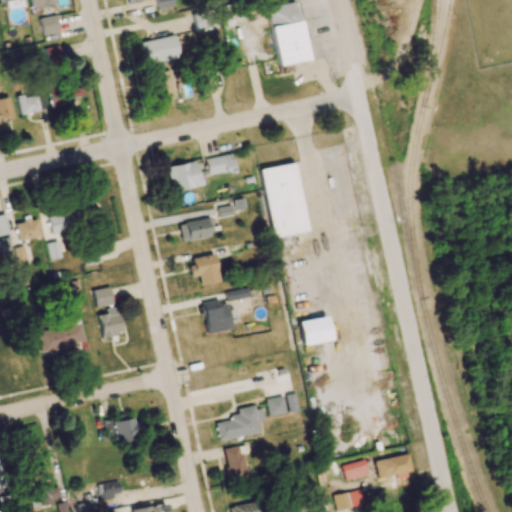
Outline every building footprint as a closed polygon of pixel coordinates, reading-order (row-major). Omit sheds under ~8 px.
[(174,6),(172,0),(129,0),(130,1),(135,0),(154,0),(156,9),(174,6)] [(304,61),(294,2),(265,7),(275,66),(304,61)] [(191,17),(195,32),(215,27),(211,11),(191,17)] [(38,18),(41,35),(57,32),(54,15),(38,18)] [(142,65),(178,57),(173,35),(137,43),(142,65)] [(46,65),(60,63),(58,46),(44,48),(46,65)] [(147,73),(149,99),(173,97),(170,71),(147,73)] [(49,104),(85,97),(83,85),(46,92),(49,104)] [(18,115),(44,110),(41,91),(15,96),(18,115)] [(0,118),(11,117),(7,96),(0,97),(0,118)] [(205,174),(232,171),(230,155),(204,157),(205,174)] [(165,167),(170,191),(199,185),(195,161),(165,167)] [(270,238),(304,232),(291,163),(257,169),(270,238)] [(80,207),(82,223),(97,221),(95,205),(80,207)] [(48,260),(59,258),(58,252),(71,250),(65,213),(41,216),(48,260)] [(16,241),(39,237),(35,219),(13,223),(16,241)] [(177,223),(179,241),(211,237),(208,219),(177,223)] [(0,252),(9,250),(6,237),(0,238),(0,252)] [(12,248),(15,263),(24,261),(21,246),(12,248)] [(95,249),(79,256),(83,267),(99,261),(95,249)] [(187,259),(190,277),(197,275),(199,286),(218,282),(213,254),(187,259)] [(94,308),(111,304),(107,287),(90,291),(94,308)] [(224,292),(225,301),(249,297),(247,288),(224,292)] [(230,329),(224,300),(200,305),(206,334),(230,329)] [(99,337),(120,334),(116,308),(103,309),(104,313),(96,314),(99,337)] [(36,331),(39,351),(83,344),(77,313),(70,314),(71,317),(64,318),(66,326),(36,331)] [(328,340),(323,317),(295,322),(300,345),(328,340)] [(283,395),(287,413),(297,411),(293,393),(283,395)] [(285,413),(281,396),(263,399),(267,417),(285,413)] [(258,434),(256,421),(262,420),(260,406),(235,409),(236,417),(213,421),(216,440),(258,434)] [(114,441),(138,437),(136,418),(103,422),(105,437),(113,436),(114,441)] [(220,449),(227,481),(250,476),(247,461),(241,462),(237,446),(220,449)] [(376,479),(393,475),(394,481),(411,478),(405,453),(372,461),(376,479)] [(366,475),(363,460),(340,465),(343,481),(366,475)] [(98,498),(118,495),(116,481),(96,484),(98,498)] [(30,508),(50,504),(49,498),(59,496),(57,487),(47,488),(47,485),(26,489),(30,508)] [(362,504),(358,489),(331,496),(335,511),(362,504)] [(76,503),(77,511),(89,511),(94,511),(92,501),(76,503)] [(256,511),(254,501),(226,508),(227,511),(256,511)]
